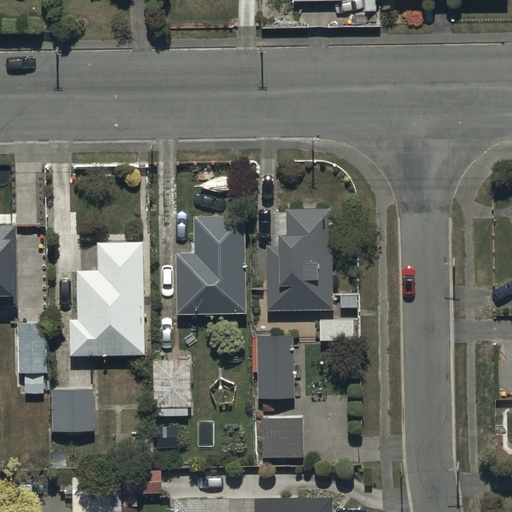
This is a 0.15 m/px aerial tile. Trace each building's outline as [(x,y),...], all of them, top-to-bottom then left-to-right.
[(376,10),(375,0),(365,0),(365,9),(353,9),(353,17),(368,17),(368,10),(376,10)] [(232,182),(199,182),(200,202),(233,201),(232,182)] [(332,308),(330,207),(286,208),(286,232),(279,232),(279,243),(268,244),(270,310),(332,308)] [(246,313),(246,216),(195,216),(195,253),(176,253),(176,313),(246,313)] [(0,308),(7,308),(7,306),(18,306),(18,293),(15,293),(14,242),(16,242),(16,226),(0,225),(0,308)] [(144,353),(141,241),(96,242),(97,268),(75,269),(76,319),(71,319),(71,355),(144,353)] [(356,319),(318,318),(317,340),(355,340),(356,319)] [(48,322),(18,322),(17,392),(44,392),(44,373),(47,373),(48,322)] [(294,335),(255,336),(256,398),(295,398),(294,335)] [(155,407),(155,416),(187,415),(187,406),(190,406),(189,358),(150,359),(151,407),(155,407)] [(97,392),(54,392),(54,431),(98,431),(97,392)] [(302,417),(263,417),(264,458),(303,458),(302,417)] [(161,471),(124,470),(124,506),(138,507),(138,492),(161,492),(161,471)] [(120,511),(121,476),(73,476),(72,511),(120,511)] [(172,499),(172,511),(333,511),(333,497),(172,499)]
